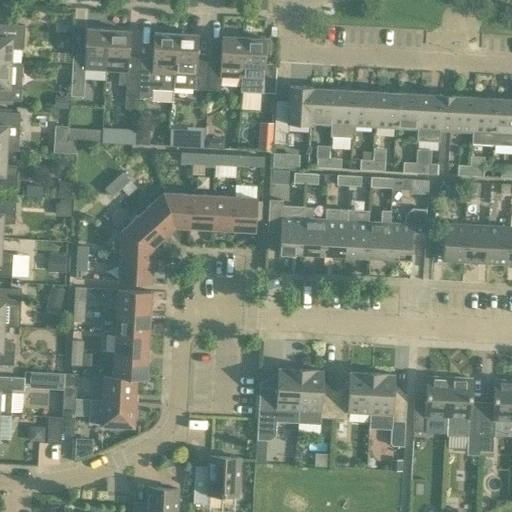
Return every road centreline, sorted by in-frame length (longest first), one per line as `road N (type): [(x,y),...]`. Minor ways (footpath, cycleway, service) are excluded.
road 1 (residential): [(511,333),(203,315),(183,325),(174,421),(160,441),(68,480),(0,482)]
road 2 (residential): [(290,0),(289,50),(511,61)]
